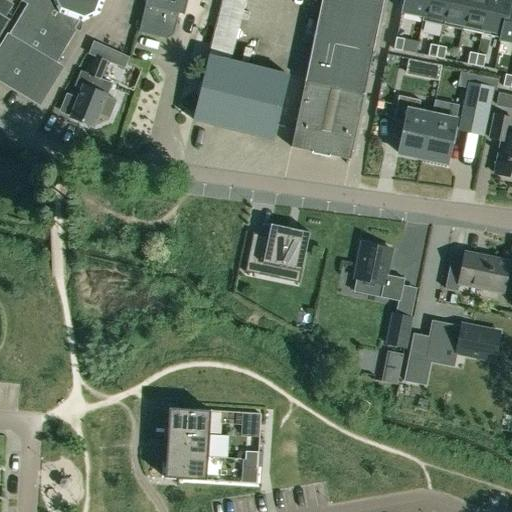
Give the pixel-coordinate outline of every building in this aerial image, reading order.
[(0,80),(39,103),(60,67),(55,64),(75,29),(73,28),(78,20),(81,21),(98,13),(102,0),(19,0),(26,4),(0,47),(0,80)] [(0,0),(0,30),(7,20),(5,19),(13,5),(3,0),(0,0)] [(178,13),(184,15),(187,0),(198,0),(204,1),(203,0),(145,0),(138,31),(160,37),(174,29),(178,13)] [(349,158),(382,0),(321,0),(291,147),(349,158)] [(422,16),(425,0),(403,0),(401,12),(422,16)] [(422,16),(421,21),(441,25),(446,0),(425,0),(422,16)] [(462,30),(463,25),(462,25),(467,0),(446,0),(441,25),(462,30)] [(467,0),(462,25),(463,25),(482,29),(488,0),(467,0)] [(500,33),(502,34),(509,5),(509,0),(488,0),(482,29),(500,33)] [(502,34),(500,33),(499,39),(511,42),(511,5),(509,5),(502,34)] [(404,39),(396,38),(393,49),(401,51),(404,39)] [(73,86),(80,89),(69,117),(92,126),(97,114),(109,119),(116,100),(106,96),(111,83),(99,78),(106,60),(110,50),(92,42),(87,53),(93,55),(86,73),(79,70),(73,86)] [(438,46),(430,44),(427,56),(435,58),(438,46)] [(445,48),(438,46),(435,58),(443,59),(445,48)] [(474,66),(477,54),(469,52),(466,64),(474,66)] [(477,54),(474,66),(482,67),(485,55),(477,54)] [(192,119),(272,139),(288,75),(208,55),(192,119)] [(425,62),(422,77),(438,81),(441,65),(425,62)] [(511,75),(505,74),(502,86),(510,88),(511,79),(511,75)] [(473,83),(469,102),(463,128),(484,133),(489,106),(493,87),(473,83)] [(511,109),(511,97),(500,95),(497,106),(511,109)] [(417,112),(420,101),(398,96),(392,121),(404,123),(398,154),(409,156),(409,157),(422,160),(431,115),(417,112)] [(511,133),(509,133),(511,118),(494,114),(489,138),(501,140),(494,173),(511,177),(511,133)] [(422,160),(435,162),(435,161),(446,164),(455,120),(431,115),(422,160)] [(266,264),(301,271),(309,233),(270,224),(268,236),(252,233),(244,272),(263,276),(266,264)] [(361,243),(354,279),(383,285),(380,298),(399,302),(404,279),(386,275),(391,249),(361,243)] [(457,291),(459,282),(502,291),(508,263),(464,254),(462,263),(450,261),(444,289),(457,291)] [(410,318),(392,314),(386,344),(404,348),(410,318)] [(456,353),(493,361),(499,331),(461,324),(461,328),(432,322),(425,356),(441,359),(443,347),(457,350),(456,353)] [(425,361),(424,360),(409,357),(404,381),(421,384),(425,361)] [(397,385),(400,369),(385,366),(381,381),(397,385)] [(209,434),(210,411),(169,408),(167,432),(209,434)] [(246,437),(258,438),(259,426),(246,425),(246,437)] [(207,458),(209,434),(167,432),(166,455),(207,458)] [(256,460),(257,452),(245,451),(244,459),(256,460)] [(166,455),(164,478),(206,481),(207,458),(166,455)] [(244,468),(256,468),(256,460),(244,459),(244,468)]
